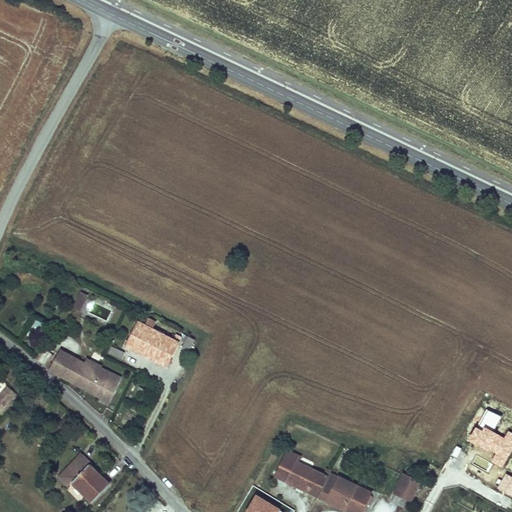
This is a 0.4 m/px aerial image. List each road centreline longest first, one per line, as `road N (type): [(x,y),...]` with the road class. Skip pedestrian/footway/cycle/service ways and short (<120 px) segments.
road 1 (tertiary): [(511,213),(111,20)]
road 2 (unclassified): [(187,511),(0,336)]
road 3 (unclassified): [(0,237),(111,20)]
